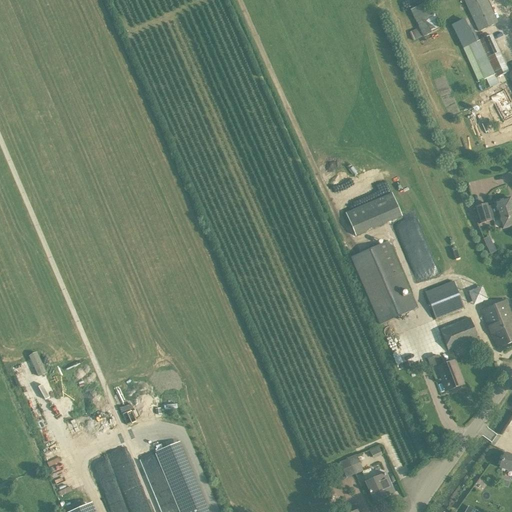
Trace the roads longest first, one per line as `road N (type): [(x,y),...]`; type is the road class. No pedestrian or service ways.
road 1 (track): [(213,511),(176,426),(123,433),(0,139)]
road 2 (tertiary): [(416,511),(511,374)]
